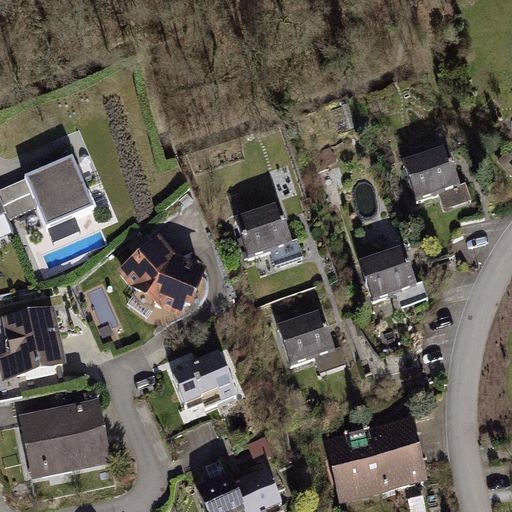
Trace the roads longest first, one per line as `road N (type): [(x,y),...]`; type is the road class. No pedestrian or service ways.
road 1 (residential): [(478,511),(470,367),(497,275),(511,256)]
road 2 (unknown): [(121,380),(133,362),(191,332),(216,297),(216,277),(189,228)]
